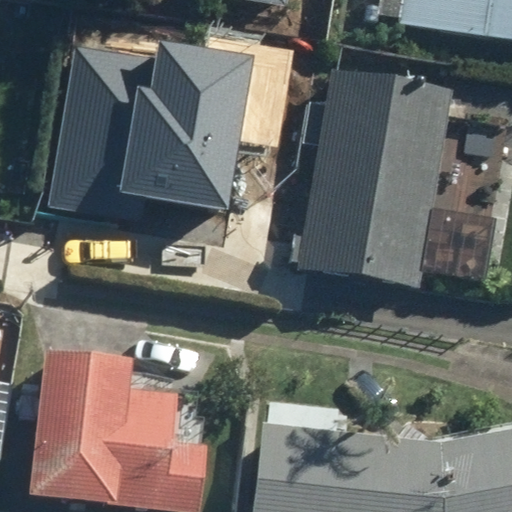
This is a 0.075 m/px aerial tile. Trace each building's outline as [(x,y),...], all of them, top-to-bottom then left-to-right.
[(114,0),(276,22),(279,0),(114,0)] [(511,0),(395,0),(391,44),(511,56),(511,0)] [(76,47),(53,205),(153,220),(156,201),(232,212),(255,54),(162,41),(159,59),(76,47)] [(475,298),(486,222),(420,212),(435,109),(310,91),(283,282),(407,300),(409,288),(475,298)] [(118,380),(24,370),(8,511),(189,511),(195,460),(185,459),(191,405),(116,397),(118,380)] [(511,511),(511,441),(410,456),(250,434),(239,511),(511,511)]
